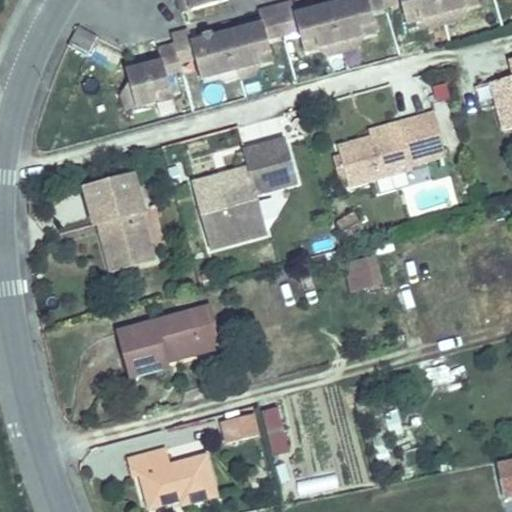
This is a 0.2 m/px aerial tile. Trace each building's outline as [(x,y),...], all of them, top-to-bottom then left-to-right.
[(292,10),(290,0),(255,9),(257,19),(185,38),(183,28),(164,33),(166,42),(144,48),(147,59),(120,66),(130,103),(165,93),(157,63),(189,55),(195,76),(267,57),(262,36),(297,27),(292,10)] [(182,0),(185,8),(215,0),(182,0)] [(297,27),(302,48),(375,29),(370,8),(397,0),(401,0),(407,21),(480,2),(479,0),(330,0),(292,10),(297,27)] [(79,27),(70,45),(88,54),(97,36),(79,27)] [(511,86),(496,91),(506,136),(511,135),(511,86)] [(408,126),(344,144),(356,187),(422,168),(422,164),(436,160),(424,114),(407,119),(408,126)] [(257,174),(201,190),(217,247),(273,232),(262,193),(308,180),(298,142),(252,154),(257,174)] [(100,229),(106,253),(116,251),(122,275),(150,268),(138,219),(143,216),(133,182),(85,195),(94,229),(100,229)] [(353,211),(334,221),(345,244),(364,234),(353,211)] [(116,251),(106,253),(112,277),(122,275),(116,251)] [(381,284),(375,256),(360,259),(367,287),(381,284)] [(367,287),(360,259),(345,263),(352,291),(367,287)] [(423,326),(435,326),(434,303),(423,303),(423,326)] [(287,314),(289,340),(331,336),(328,310),(287,314)] [(136,381),(171,371),(168,356),(201,347),(194,318),(123,339),(136,381)] [(168,356),(171,371),(205,361),(201,347),(168,356)] [(288,457),(276,414),(261,418),(273,461),(288,457)] [(246,420),(220,426),(227,450),(253,444),(246,420)] [(167,451),(131,461),(137,481),(144,480),(152,510),(179,502),(181,510),(219,500),(208,460),(173,471),(167,451)] [(511,461),(496,465),(503,499),(511,497),(511,461)] [(295,479),(297,494),(337,490),(335,475),(295,479)]
